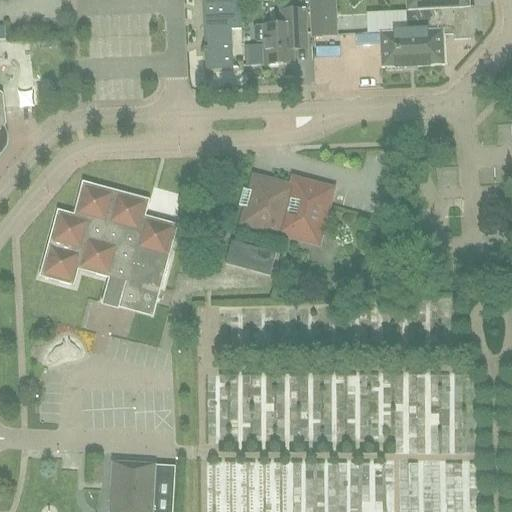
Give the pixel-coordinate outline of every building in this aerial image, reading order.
[(237,12),(236,0),(204,0),(208,69),(232,68),(230,30),(243,29),(242,11),(237,12)] [(311,0),(313,38),(339,37),(338,17),(337,0),(311,0)] [(406,0),(408,13),(338,17),(339,37),(381,34),(383,70),(446,67),(444,37),(455,36),(455,42),(472,41),(477,35),(475,8),(471,8),(470,0),(406,0)] [(266,46),(267,67),(267,69),(295,68),(295,53),(309,52),(308,40),(307,14),(283,15),(284,24),(256,26),(254,29),(254,41),(257,43),(260,43),(266,43),(266,46)] [(254,183),(242,224),(242,225),(317,246),(332,192),(294,181),(292,188),(269,183),(268,187),(254,183)] [(153,319),(178,226),(146,217),(150,202),(83,183),(74,215),(58,211),(40,279),(75,288),(79,273),(109,281),(105,297),(122,301),(120,310),(153,319)] [(275,278),(275,264),(232,263),(232,277),(275,278)] [(266,280),(216,283),(217,296),(266,294),(266,280)] [(171,511),(174,478),(174,467),(155,466),(111,463),(109,488),(113,488),(112,503),(109,503),(108,511),(171,511)] [(217,468),(216,511),(311,511),(312,470),(299,470),(299,469),(217,468)]
